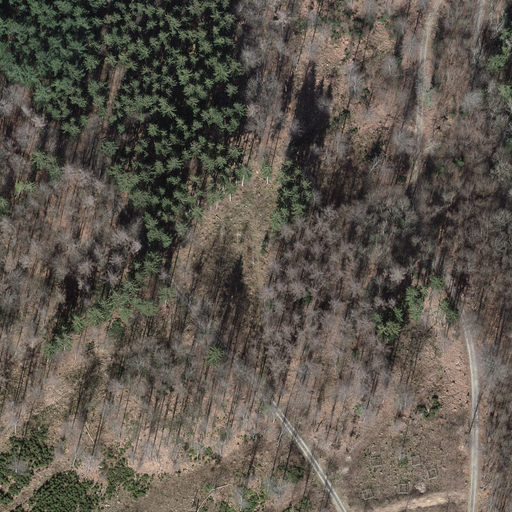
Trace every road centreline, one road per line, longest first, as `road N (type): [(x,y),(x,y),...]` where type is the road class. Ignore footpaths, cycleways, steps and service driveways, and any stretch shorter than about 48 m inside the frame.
road 1 (track): [(350,511),(312,446),(0,72)]
road 2 (track): [(441,0),(423,49),(419,227),(460,299),(475,416),(471,511)]
road 3 (track): [(481,0),(481,53),(511,190)]
road 4 (track): [(97,180),(85,85),(100,0)]
